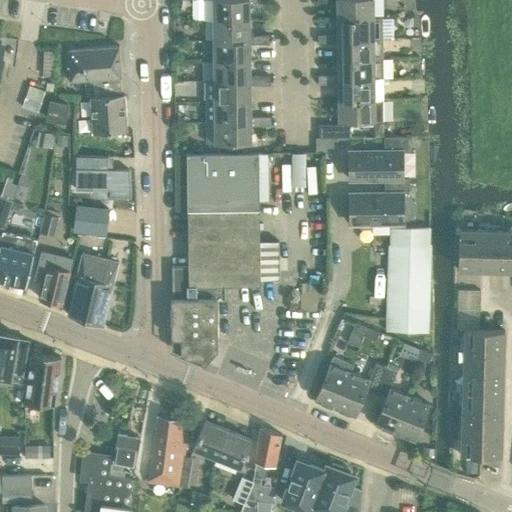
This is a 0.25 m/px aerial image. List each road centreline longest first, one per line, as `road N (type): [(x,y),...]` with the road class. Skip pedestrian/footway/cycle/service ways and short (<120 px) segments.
road 1 (tertiary): [(511,509),(149,363)]
road 2 (residential): [(149,363),(159,281),(147,4)]
road 3 (residential): [(64,511),(66,443),(96,343)]
road 4 (residential): [(293,133),(290,0)]
